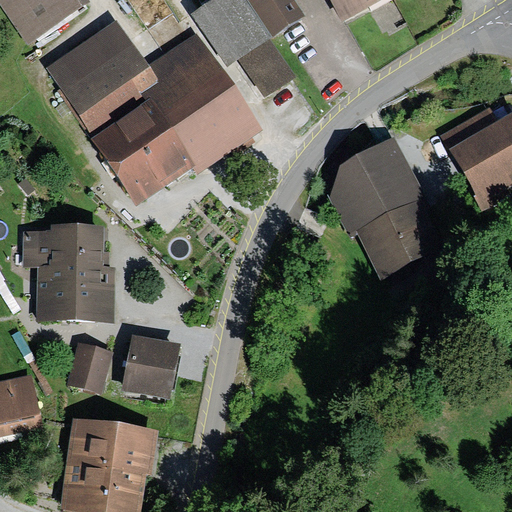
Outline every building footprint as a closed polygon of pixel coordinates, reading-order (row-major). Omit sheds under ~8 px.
[(85,0),(0,0),(0,7),(27,48),(90,7),(85,0)] [(244,0),(213,0),(191,15),(227,68),(237,62),(262,99),(296,77),(244,0)] [(292,0),(249,0),(275,38),(305,19),(292,0)] [(331,0),(345,24),(388,0),(331,0)] [(116,21),(45,69),(93,138),(90,141),(136,206),(188,169),(192,177),(260,132),(197,33),(146,66),(116,21)] [(490,106),(440,137),(480,203),(511,183),(511,111),(498,120),(490,106)] [(450,245),(395,142),(341,174),(328,205),(350,240),(358,236),(381,282),(450,245)] [(52,235),(23,234),(25,272),(39,272),(40,323),(115,326),(117,273),(105,272),(105,231),(51,231),(52,235)] [(181,342),(134,334),(124,391),(171,399),(181,342)] [(112,357),(81,348),(68,391),(100,399),(112,357)] [(32,376),(0,383),(0,438),(44,428),(32,376)] [(160,432),(73,419),(58,511),(63,511),(143,511),(149,476),(153,477),(160,432)]
